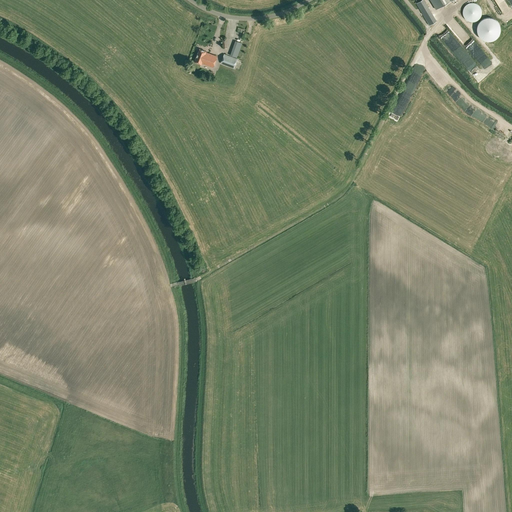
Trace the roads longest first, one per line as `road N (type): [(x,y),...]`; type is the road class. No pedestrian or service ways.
road 1 (track): [(423,44),(346,192),(197,279),(170,285)]
road 2 (unclassified): [(190,0),(243,18),(307,0)]
road 3 (track): [(511,126),(458,89),(421,47)]
